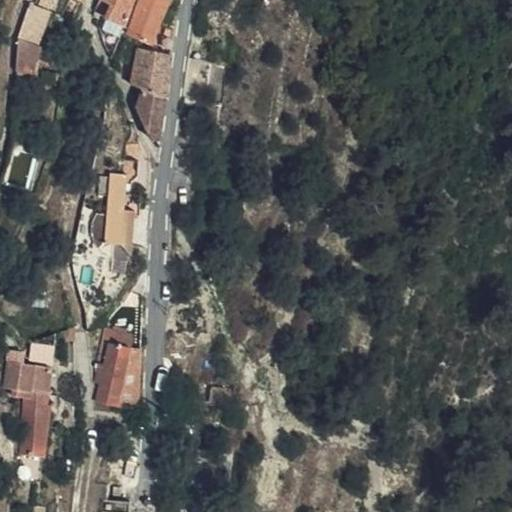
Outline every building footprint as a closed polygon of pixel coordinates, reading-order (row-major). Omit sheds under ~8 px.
[(40,0),(34,0),(32,12),(45,15),(49,2),(40,0)] [(92,39),(111,46),(115,34),(128,0),(93,0),(93,2),(105,10),(100,22),(86,14),(87,22),(92,39)] [(145,52),(163,5),(149,0),(135,0),(119,43),(145,52)] [(93,2),(86,14),(100,22),(105,10),(93,2)] [(23,10),(12,45),(14,45),(34,51),(45,15),(32,12),(23,10)] [(34,51),(14,45),(12,75),(30,79),(37,52),(34,51)] [(159,103),(165,60),(132,55),(124,90),(123,93),(135,96),(159,103)] [(180,82),(190,84),(192,67),(182,66),(180,82)] [(180,82),(176,104),(196,107),(198,85),(190,84),(180,82)] [(154,120),(159,103),(135,96),(130,112),(154,120)] [(46,109),(34,106),(28,130),(41,133),(46,109)] [(148,151),(154,120),(130,112),(148,151)] [(128,168),(114,167),(114,183),(99,182),(99,186),(89,185),(89,205),(96,205),(96,224),(85,224),(81,232),(80,239),(80,244),(81,249),(83,254),(88,259),(96,251),(120,251),(121,218),(112,218),(113,200),(120,200),(120,187),(127,182),(128,168)] [(31,195),(20,193),(16,208),(27,211),(31,195)] [(122,341),(104,337),(98,348),(92,356),(84,390),(88,390),(86,409),(104,411),(109,411),(120,354),(122,341)] [(54,361),(53,345),(31,347),(33,363),(54,361)] [(109,411),(127,412),(131,355),(120,354),(109,411)] [(23,394),(28,372),(18,370),(18,360),(5,355),(0,378),(0,389),(7,391),(7,397),(18,399),(23,394)] [(46,376),(37,374),(28,372),(23,394),(34,396),(42,397),(43,393),(46,376)] [(210,393),(202,390),(194,411),(203,414),(210,393)] [(23,394),(18,399),(23,401),(19,460),(44,462),(46,417),(34,417),(34,396),(23,394)] [(112,488),(102,488),(101,497),(111,497),(112,488)] [(123,511),(123,505),(96,502),(95,511),(123,511)]
